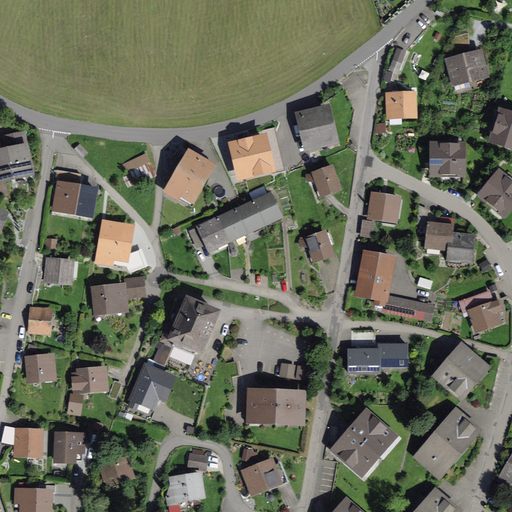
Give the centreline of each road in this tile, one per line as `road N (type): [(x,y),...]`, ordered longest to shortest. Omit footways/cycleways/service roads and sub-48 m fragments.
road 1 (residential): [(361,165),(304,511)]
road 2 (residential): [(374,45),(282,108),(225,127),(136,134),(55,123)]
road 3 (residential): [(52,140),(0,415)]
road 4 (residential): [(150,511),(163,451),(178,441),(221,449),(242,511)]
road 5 (residential): [(361,165),(469,215),(511,268)]
road 6 (residential): [(161,274),(138,219),(52,140)]
road 7 (residential): [(374,45),(361,165)]
